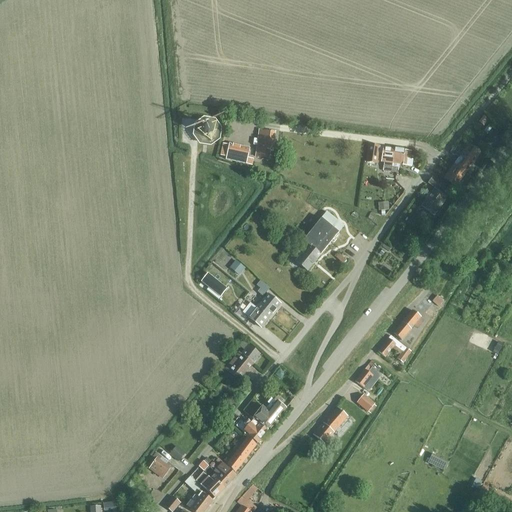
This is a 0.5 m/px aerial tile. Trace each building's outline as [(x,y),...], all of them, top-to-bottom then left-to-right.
[(198,145),(210,147),(219,140),(221,128),(214,119),(203,117),(193,124),(192,135),(198,145)] [(267,151),(272,152),(274,133),(259,131),(256,150),(262,150),(261,153),(267,154),(267,151)] [(232,139),(232,140),(224,138),(220,158),(228,159),(230,149),(232,150),(233,147),(243,149),(245,141),(232,139)] [(390,173),(393,150),(383,148),(383,147),(378,146),(378,148),(368,146),(366,163),(375,164),(377,152),(382,153),(380,163),(383,163),(382,172),(390,173)] [(463,159),(472,165),(479,154),(468,146),(461,156),(464,158),(463,159)] [(393,150),(390,173),(397,174),(398,169),(398,166),(408,167),(411,167),(412,161),(409,161),(410,152),(404,151),(393,150)] [(465,174),(472,165),(463,159),(464,158),(461,156),(454,165),(465,174)] [(454,189),(465,174),(454,165),(443,180),(454,189)] [(441,193),(440,193),(444,187),(432,178),(428,184),(435,188),(433,190),(421,207),(433,216),(446,199),(439,194),(441,193)] [(377,203),(378,210),(388,210),(388,202),(377,203)] [(301,255),(295,262),(307,272),(338,234),(334,231),(339,225),(325,213),(319,220),(320,221),(303,241),(300,245),(302,247),(298,252),(301,255)] [(341,246),(337,250),(342,257),(347,253),(341,246)] [(229,267),(239,275),(245,268),(235,260),(229,267)] [(226,289),(207,274),(200,283),(220,297),(226,289)] [(260,281),(256,286),(260,290),(257,293),(262,298),(269,289),(260,281)] [(441,301),(446,295),(440,290),(435,296),(441,301)] [(256,309),(268,319),(280,305),(267,295),(256,309)] [(249,304),(242,313),(261,328),(268,319),(256,309),(249,304)] [(392,333),(400,340),(411,327),(420,316),(412,310),(392,333)] [(403,363),(410,352),(390,336),(377,351),(385,357),(392,348),(399,354),(396,359),(403,363)] [(240,355),(251,364),(259,355),(242,341),(238,346),(244,350),(240,355)] [(251,364),(240,355),(237,353),(233,359),(247,370),(251,364)] [(238,381),(247,370),(233,359),(224,370),(238,381)] [(372,377),(375,379),(379,374),(371,368),(375,364),(371,361),(355,382),(363,388),(365,390),(370,383),(368,381),(372,377)] [(368,411),(370,413),(376,406),(374,404),(363,394),(356,403),(367,412),(368,411)] [(252,400),(242,411),(252,419),(252,420),(267,432),(285,410),(276,402),(267,413),(261,408),(252,400)] [(313,435),(324,445),(347,417),(336,408),(313,435)] [(256,444),(267,432),(252,420),(247,426),(240,420),(235,426),(243,432),(242,433),(256,444)] [(231,451),(223,461),(228,465),(227,467),(234,473),(243,461),(255,446),(247,439),(235,454),(231,451)] [(169,454),(178,462),(185,453),(176,446),(169,454)] [(155,460),(148,469),(155,473),(157,470),(164,475),(169,469),(174,468),(153,453),(152,452),(151,453),(149,455),(150,456),(155,460)] [(447,464),(431,455),(427,463),(444,471),(447,464)] [(222,474),(230,481),(236,476),(217,460),(215,462),(219,466),(213,473),(215,475),(219,477),(222,474)] [(213,483),(210,480),(202,473),(195,481),(214,499),(223,489),(215,481),(213,483)] [(223,489),(230,481),(222,474),(219,477),(215,475),(210,480),(213,483),(215,481),(223,489)] [(184,484),(195,494),(201,488),(189,478),(184,484)] [(487,497),(508,509),(511,501),(511,500),(492,489),(487,497)] [(191,511),(203,511),(211,501),(200,493),(198,497),(195,494),(185,507),(191,511)] [(163,507),(168,511),(172,511),(179,503),(171,497),(163,507)] [(253,511),(256,509),(241,497),(236,503),(241,506),(236,511),(253,511)]
